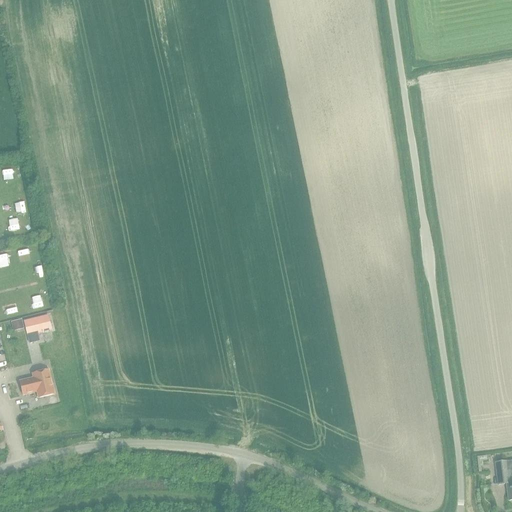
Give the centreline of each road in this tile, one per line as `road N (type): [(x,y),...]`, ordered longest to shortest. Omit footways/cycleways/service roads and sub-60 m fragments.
road 1 (unclassified): [(460,511),(389,0)]
road 2 (unclassified): [(0,468),(93,447),(174,444),(242,454),(375,511)]
